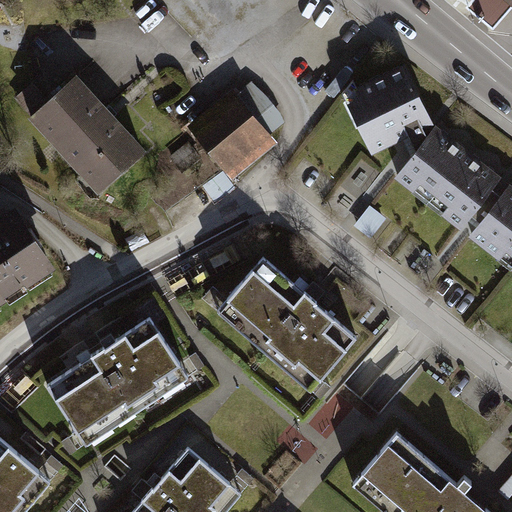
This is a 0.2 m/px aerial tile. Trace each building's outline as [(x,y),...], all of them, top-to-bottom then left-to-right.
[(511,7),(511,6),(504,0),(469,0),(464,8),(493,31),(511,7)] [(431,131),(402,67),(342,94),(370,158),(431,131)] [(85,78),(40,119),(110,197),(156,155),(85,78)] [(287,149),(240,98),(197,139),(242,187),(250,179),(252,181),(287,149)] [(465,228),(502,180),(436,130),(398,177),(465,228)] [(511,187),(470,238),(511,270),(511,187)] [(372,231),(388,214),(375,202),(359,219),(372,231)] [(14,210),(0,218),(0,310),(56,273),(14,210)] [(425,272),(437,251),(422,242),(409,263),(425,272)] [(272,265),(233,311),(327,389),(366,343),(272,265)] [(44,384),(80,441),(183,376),(148,319),(44,384)] [(0,511),(24,511),(51,482),(0,436),(0,511)] [(484,511),(393,436),(348,489),(374,511),(484,511)] [(129,511),(225,511),(241,496),(187,448),(129,511)]
